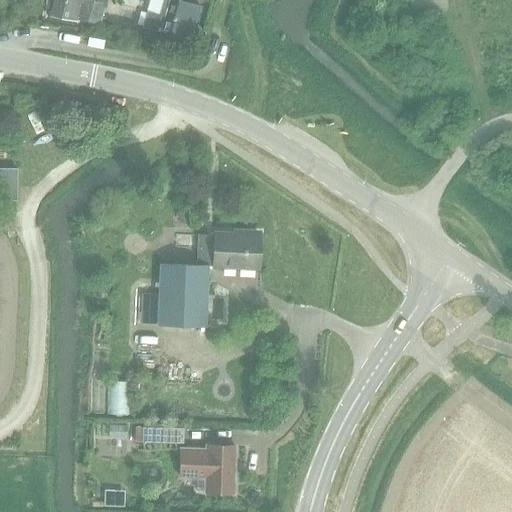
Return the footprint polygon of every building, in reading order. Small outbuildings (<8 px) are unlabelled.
[(82,4),(62,0),(53,0),(50,16),(78,22),(78,20),(88,22),(92,6),(86,5),(82,4)] [(92,0),(88,22),(100,24),(105,2),(94,0),(92,0)] [(147,11),(144,26),(162,31),(161,34),(189,42),(199,6),(176,0),(162,0),(158,14),(147,11)] [(259,268),(260,235),(214,233),(214,235),(197,234),(196,265),(208,266),(259,268)] [(205,325),(208,266),(196,265),(160,264),(157,324),(205,325)] [(133,395),(133,367),(113,367),(113,395),(133,395)] [(135,425),(134,440),(142,441),(142,428),(142,426),(135,425)] [(142,428),(142,441),(183,442),(183,427),(142,426),(142,428)] [(181,448),(180,477),(196,478),(196,491),(205,491),(233,492),(234,473),(231,473),(232,461),(234,461),(235,446),(206,445),(206,449),(181,448)]
